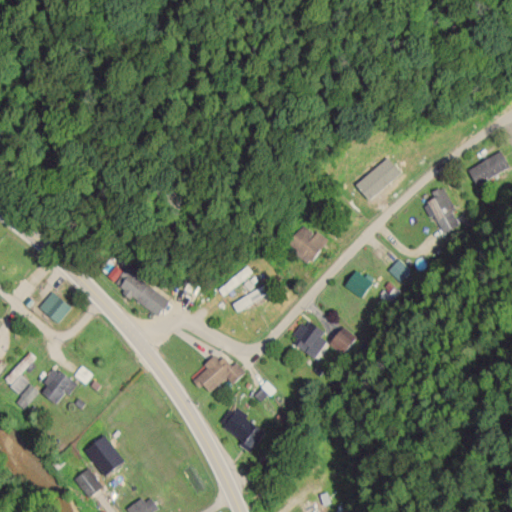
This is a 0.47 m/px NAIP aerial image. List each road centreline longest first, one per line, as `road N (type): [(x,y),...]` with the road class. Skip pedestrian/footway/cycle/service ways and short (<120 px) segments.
road 1 (residential): [(136,336),(183,319),(229,344),(266,341),(378,221),(451,154),(511,113)]
road 2 (tertiary): [(0,205),(136,336),(176,389),(238,511)]
road 3 (residential): [(0,288),(57,339),(99,298)]
